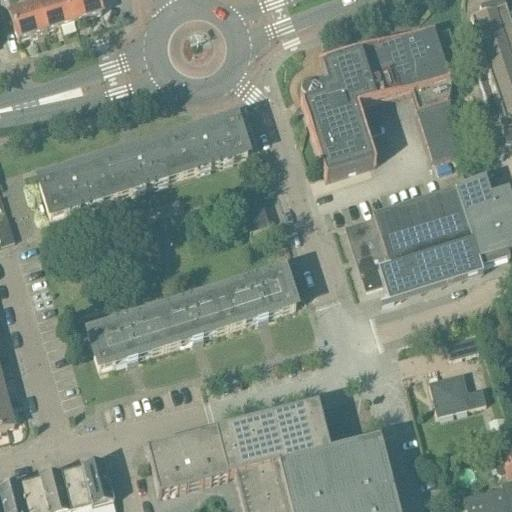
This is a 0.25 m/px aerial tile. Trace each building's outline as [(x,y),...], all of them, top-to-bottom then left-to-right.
[(64,0),(57,0),(38,6),(47,35),(73,27),(64,0)] [(96,0),(64,0),(73,27),(102,17),(96,0)] [(469,43),(469,44),(469,45),(469,46),(469,48),(470,49),(470,50),(471,51),(472,52),(473,53),(474,54),(476,54),(485,84),(478,87),(490,124),(497,122),(502,136),(506,147),(511,145),(511,5),(496,11),(498,15),(478,21),(480,29),(469,32),(470,36),(471,39),(469,39),(469,40),(469,41),(469,42),(469,43)] [(18,44),(47,35),(38,6),(9,16),(18,44)] [(301,88),(300,89),(300,91),(301,92),(301,94),(302,95),(303,96),(304,97),(306,97),(307,98),(308,98),(308,101),(308,104),(309,108),(303,110),(327,186),(373,171),(374,171),(360,124),(359,121),(357,116),(362,114),(365,113),(410,99),(416,120),(417,120),(432,167),(456,159),(446,126),(446,123),(449,109),(451,97),(458,63),(451,42),(449,34),(434,38),(321,75),(323,81),(319,82),(316,84),(314,86),(313,85),(312,84),(311,83),(309,83),(307,83),(306,83),(305,83),(303,84),(303,85),(302,86),(301,87),(301,88)] [(247,162),(236,126),(38,189),(49,225),(247,162)] [(375,225),(346,234),(366,297),(382,291),(383,294),(384,297),(388,309),(394,307),(391,299),(399,296),(397,291),(460,271),(462,278),(480,273),(509,264),(507,256),(489,201),(484,184),(470,188),(454,193),(456,200),(376,225),(376,223),(374,224),(375,225)] [(269,233),(261,209),(242,215),(249,239),(269,233)] [(14,248),(8,224),(0,225),(0,249),(1,252),(14,248)] [(294,314),(282,277),(86,340),(98,377),(294,314)] [(449,367),(478,359),(474,343),(445,351),(449,367)] [(461,381),(426,389),(435,424),(475,414),(485,411),(481,396),(471,398),(466,399),(461,381)] [(0,435),(14,432),(7,406),(0,407),(0,435)] [(395,511),(379,446),(329,459),(317,413),(146,457),(158,504),(161,503),(161,502),(234,484),(241,511),(395,511)] [(504,424),(488,428),(494,449),(509,445),(504,424)] [(511,447),(495,453),(496,456),(502,473),(506,486),(511,484),(511,447)] [(102,468),(80,474),(89,511),(95,511),(112,508),(102,468)] [(89,511),(80,474),(59,479),(67,511),(89,511)] [(67,511),(59,479),(38,485),(44,511),(67,511)] [(44,511),(38,485),(17,490),(22,511),(44,511)] [(511,511),(511,486),(500,490),(501,493),(462,503),(464,511),(511,511)] [(22,511),(17,490),(0,494),(0,511),(22,511)]
